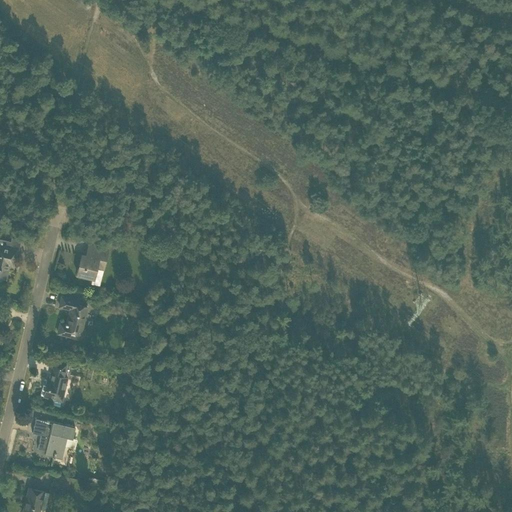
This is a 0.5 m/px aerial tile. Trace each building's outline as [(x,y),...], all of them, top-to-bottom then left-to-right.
[(0,277),(6,279),(9,265),(13,266),(17,249),(9,247),(10,241),(0,239),(0,277)] [(103,269),(108,249),(88,245),(86,256),(82,254),(77,275),(94,279),(96,267),(103,269)] [(80,301),(62,296),(59,306),(70,309),(67,323),(65,323),(65,324),(60,323),(58,333),(69,336),(70,332),(80,334),(87,306),(79,304),(80,301)] [(66,364),(53,361),(47,387),(45,386),(43,397),(62,401),(68,377),(64,376),(66,364)] [(67,437),(72,438),(75,427),(47,420),(47,421),(35,419),(32,433),(41,435),(37,448),(46,450),(45,455),(54,457),(62,459),(67,437)] [(49,491),(66,494),(69,481),(54,477),(53,483),(51,483),(49,491)] [(38,511),(44,491),(28,488),(22,511),(38,511)]
